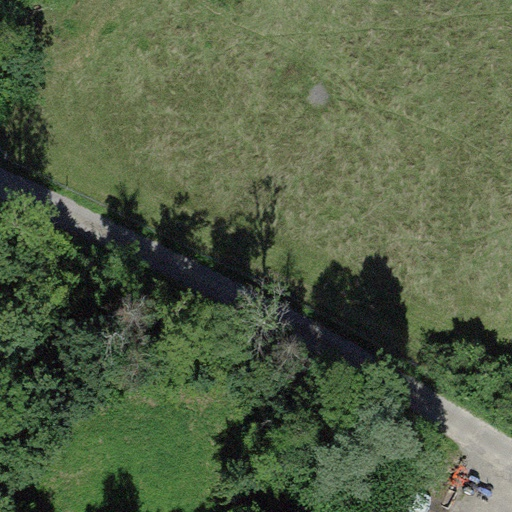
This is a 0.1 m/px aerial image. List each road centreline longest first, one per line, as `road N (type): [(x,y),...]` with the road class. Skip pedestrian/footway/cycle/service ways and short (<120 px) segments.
road 1 (residential): [(0,179),(308,330)]
road 2 (track): [(308,330),(511,447)]
